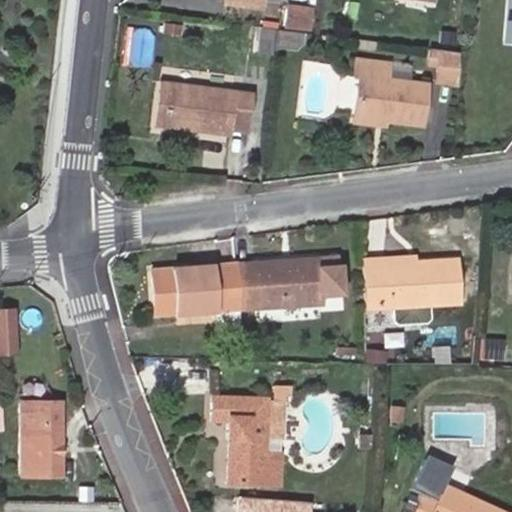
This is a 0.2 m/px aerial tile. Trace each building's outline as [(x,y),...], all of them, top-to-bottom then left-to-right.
[(317,8),(287,5),(284,29),(314,33),(317,8)] [(274,28),(259,26),(256,52),(271,54),(274,28)] [(455,85),(458,52),(429,48),(427,65),(437,67),(435,82),(455,85)] [(358,75),(353,116),(385,119),(420,124),(425,84),(386,79),(387,63),(355,59),(354,75),(358,75)] [(167,125),(171,84),(161,82),(155,124),(167,125)] [(254,94),(171,84),(167,125),(228,133),(229,129),(250,131),(254,94)] [(385,119),(353,116),(353,122),(385,127),(385,119)] [(339,256),(316,258),(317,267),(340,265),(339,256)] [(316,258),(234,265),(237,309),(320,304),(319,295),(342,292),(340,265),(317,267),(316,258)] [(457,260),(414,261),(386,262),(386,258),(363,258),(365,301),(384,301),(385,305),(392,305),(393,320),(425,319),(424,304),(459,303),(457,260)] [(237,309),(234,265),(152,271),(156,315),(215,311),(216,323),(220,322),(221,329),(239,327),(237,309)] [(12,310),(0,310),(0,355),(14,355),(12,310)] [(503,340),(484,339),(484,363),(502,364),(503,340)] [(365,362),(387,364),(388,348),(366,346),(365,362)] [(12,370),(12,387),(40,387),(40,370),(12,370)] [(277,485),(279,452),(263,451),(266,398),(213,397),(212,419),(228,421),(228,440),(233,440),(230,483),(277,485)] [(21,404),(22,474),(60,474),(58,404),(21,404)] [(402,406),(392,406),(392,422),(402,422),(402,406)] [(421,491),(411,511),(503,511),(444,484),(438,498),(421,491)]
